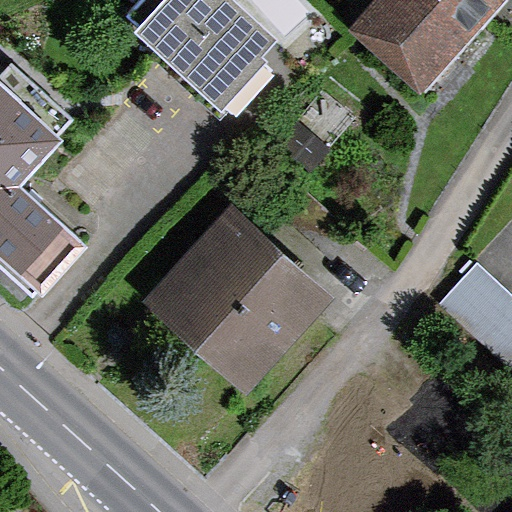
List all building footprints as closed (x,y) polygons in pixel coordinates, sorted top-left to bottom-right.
[(144,0),(135,11),(220,87),(282,18),(261,0),(144,0)] [(492,0),(382,0),(345,42),(406,97),(492,0)] [(0,103),(0,270),(27,296),(69,251),(8,195),(50,150),(0,103)] [(305,300),(212,216),(128,309),(221,393),(305,300)] [(511,300),(479,271),(443,311),(511,372),(511,300)]
